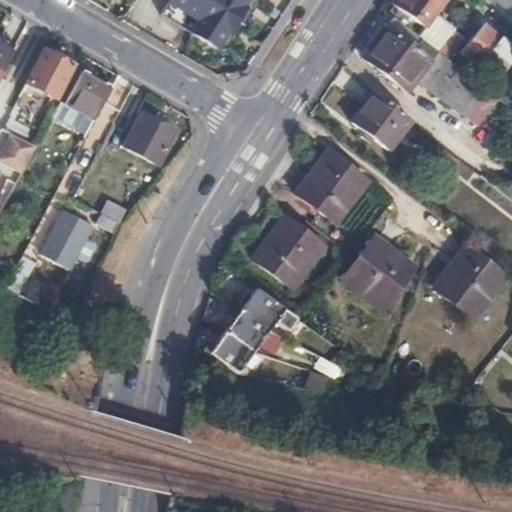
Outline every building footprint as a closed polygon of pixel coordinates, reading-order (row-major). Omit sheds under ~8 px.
[(229,47),(259,0),(169,0),(161,14),(220,50),(229,47)] [(391,4),(385,12),(391,17),(434,51),(450,31),(430,16),(443,1),(441,0),(389,0),(389,2),(391,4)] [(434,51),(391,17),(360,58),(407,94),(415,83),(462,118),(475,102),(486,90),(445,59),(434,51)] [(494,81),(511,59),(511,52),(480,25),(458,51),(494,81)] [(461,39),(450,31),(434,51),(445,59),(461,39)] [(0,72),(14,45),(0,37),(0,72)] [(23,51),(7,80),(22,88),(25,83),(56,99),(73,66),(42,50),(37,58),(23,51)] [(59,120),(85,135),(111,86),(85,71),(59,120)] [(486,90),(475,102),(485,110),(496,97),(486,90)] [(407,121),(372,93),(350,121),(386,149),(407,121)] [(141,113),(122,148),(155,166),(173,131),(141,113)] [(5,134),(0,146),(0,165),(23,174),(34,145),(5,134)] [(363,182),(325,153),(308,175),(305,174),(290,194),(331,224),(363,182)] [(94,227),(114,235),(124,208),(104,201),(94,227)] [(61,213),(39,255),(66,269),(72,258),(83,238),(89,227),(61,213)] [(267,238),(250,261),(287,290),(320,248),(279,218),(265,236),(267,238)] [(372,237),(340,280),(379,309),(410,267),(372,237)] [(83,238),(72,258),(82,263),(87,262),(94,249),(93,244),(83,238)] [(462,248),(431,289),(470,318),(501,277),(462,248)] [(0,280),(6,283),(12,272),(0,266),(0,280)] [(253,290),(238,311),(266,331),(272,322),(285,332),(294,319),(253,290)] [(238,311),(224,332),(251,351),(261,338),(273,344),(267,357),(276,360),(281,348),(287,351),(286,356),(312,367),(319,357),(283,340),(266,331),(238,311)] [(224,332),(208,354),(237,374),(248,375),(253,368),(244,362),(251,351),(224,332)] [(329,342),(319,357),(347,371),(355,361),(329,342)] [(310,371),(302,385),(329,390),(338,380),(310,371)] [(0,484),(23,491),(28,477),(24,476),(8,471),(6,474),(0,472),(0,484)]
